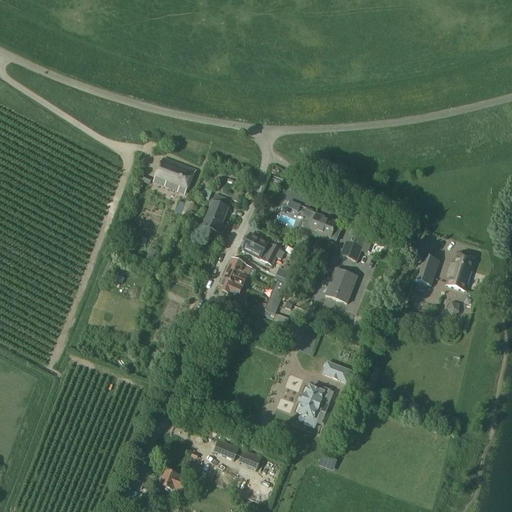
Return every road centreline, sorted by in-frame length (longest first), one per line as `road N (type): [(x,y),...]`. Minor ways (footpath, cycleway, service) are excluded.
road 1 (unclassified): [(121,511),(254,203),(265,152)]
road 2 (unclassified): [(268,131),(123,100),(0,52)]
road 3 (unclassified): [(511,99),(376,125),(268,131)]
road 4 (unclassified): [(443,248),(344,203),(265,152)]
